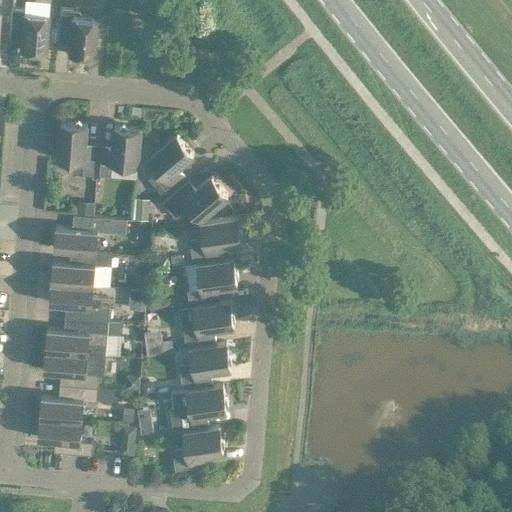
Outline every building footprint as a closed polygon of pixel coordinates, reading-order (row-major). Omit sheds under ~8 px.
[(17,46),(17,48),(42,50),(42,49),(41,48),(44,14),(45,14),(45,13),(21,11),(21,6),(9,5),(6,35),(19,36),(18,47),(17,46)] [(90,54),(90,52),(89,52),(92,18),(93,18),(93,17),(69,15),(70,6),(57,5),(54,39),(67,40),(66,50),(65,50),(65,52),(90,54)] [(56,153),(72,155),(70,169),(91,171),(94,141),(82,140),(84,120),(59,118),(56,153)] [(138,124),(112,122),(111,142),(99,141),(97,172),(109,173),(110,158),(135,160),(138,124)] [(173,132),(169,132),(164,136),(163,140),(147,154),(157,165),(146,175),(160,191),(183,172),(176,163),(191,150),(175,130),(173,132)] [(194,184),(186,176),(160,198),(173,214),(188,202),(198,214),(226,191),(209,171),(194,184)] [(93,248),(95,226),(99,226),(99,227),(123,230),(124,215),(100,213),(100,214),(71,212),(70,224),(53,222),(51,244),(78,247),(93,248)] [(238,238),(238,236),(240,233),(239,225),(236,223),(235,213),(199,218),(201,234),(187,236),(190,257),(220,252),(219,241),(238,238)] [(78,247),(77,259),(50,256),(48,278),(91,281),(93,260),(111,261),(112,250),(93,248),(78,247)] [(215,283),(235,280),(234,277),(236,274),(235,267),(233,265),(231,254),(195,260),(199,285),(185,287),(187,299),(217,294),(215,283)] [(48,278),(47,299),(73,301),(72,314),(106,317),(107,303),(101,302),(101,293),(90,292),(91,281),(48,278)] [(228,296),(178,304),(183,340),(213,336),(211,325),(231,322),(231,319),(233,316),(232,309),(229,307),(228,296)] [(43,345),(103,350),(106,317),(72,314),(71,326),(45,324),(43,345)] [(134,321),(135,340),(154,339),(154,320),(134,321)] [(190,357),(176,359),(180,383),(210,378),(208,367),(228,364),(228,361),(229,358),(228,351),(226,349),(224,338),(188,344),(190,357)] [(41,367),(66,369),(65,381),(96,384),(97,371),(101,372),(103,350),(43,345),(41,367)] [(187,398),(172,400),(176,424),(206,420),(205,408),(224,405),(224,403),(226,400),(225,393),(222,391),(221,380),(185,386),(187,398)] [(65,381),(64,394),(39,392),(37,413),(80,417),(82,396),(95,398),(96,384),(65,381)] [(37,413),(35,434),(61,436),(60,449),(90,451),(91,439),(78,438),(80,417),(37,413)] [(183,440),(169,442),(173,466),(203,462),(201,450),(221,447),(221,445),(222,442),(221,435),(219,433),(217,422),(181,427),(183,440)]
